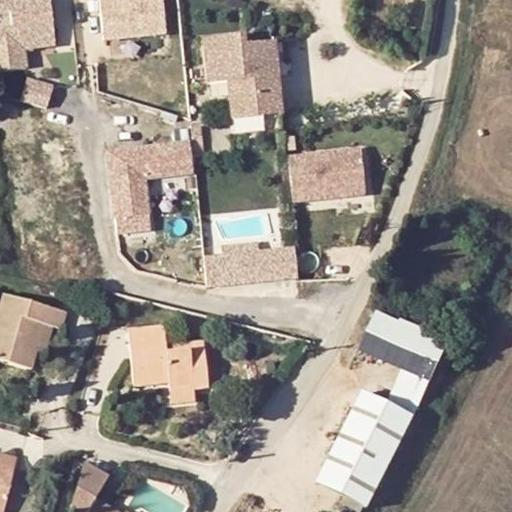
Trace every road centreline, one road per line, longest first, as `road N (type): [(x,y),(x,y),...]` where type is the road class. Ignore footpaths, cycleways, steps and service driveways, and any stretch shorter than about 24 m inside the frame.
road 1 (residential): [(337,323),(254,311),(116,274),(106,257),(86,63)]
road 2 (unclassified): [(337,323),(405,195),(447,64),(451,0)]
road 3 (residential): [(235,482),(81,443),(43,447)]
road 4 (unclassified): [(235,482),(337,323)]
